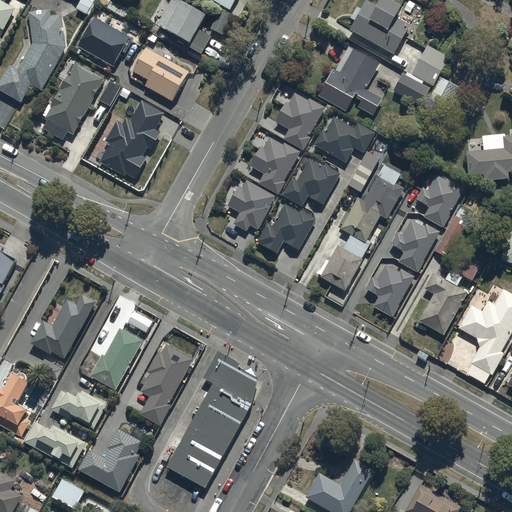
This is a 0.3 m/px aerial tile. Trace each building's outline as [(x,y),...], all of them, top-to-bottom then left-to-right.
[(0,0),(0,47),(3,42),(0,39),(0,38),(4,31),(5,32),(17,11),(0,0)] [(88,17),(89,16),(97,3),(91,0),(82,0),(77,10),(88,17)] [(209,0),(230,11),(236,0),(209,0)] [(377,12),(367,6),(353,30),(395,54),(409,29),(397,22),(403,12),(383,1),(377,12)] [(196,34),(205,18),(175,2),(161,29),(195,47),(192,52),(203,58),(212,42),(196,34)] [(32,48),(16,75),(9,71),(0,86),(0,92),(5,96),(20,104),(31,84),(42,90),(65,49),(61,16),(49,17),(49,12),(29,15),(32,48)] [(114,67),(128,40),(94,22),(79,49),(114,67)] [(428,50),(415,76),(435,87),(448,61),(428,50)] [(377,66),(350,51),(337,75),(334,73),(320,97),(347,112),(351,105),(372,117),(382,100),(364,90),(377,66)] [(192,79),(148,54),(136,74),(151,82),(148,88),(177,104),(192,79)] [(105,82),(78,67),(48,121),(75,136),(105,82)] [(428,92),(404,80),(397,94),(421,106),(428,92)] [(458,91),(443,83),(434,99),(449,107),(458,91)] [(122,91),(111,84),(100,103),(111,109),(122,91)] [(290,107),(288,106),(277,124),(291,132),(286,141),(305,152),(312,141),(310,140),(326,110),(311,102),(309,104),(297,96),(290,107)] [(165,116),(143,104),(132,124),(127,120),(124,127),(118,124),(107,143),(112,146),(102,165),(126,178),(127,176),(137,180),(148,161),(143,158),(148,149),(153,151),(161,135),(156,132),(165,116)] [(327,136),(323,134),(316,147),(346,164),(355,149),(365,155),(376,136),(359,127),(356,133),(336,121),(327,136)] [(265,151),(263,150),(252,169),(266,176),(260,186),(280,197),(287,185),(285,184),(301,155),(286,146),(284,148),(271,141),(265,151)] [(485,177),(485,183),(510,181),(509,175),(511,175),(511,141),(507,142),(508,153),(468,155),(470,178),(485,177)] [(368,153),(349,186),(361,193),(380,160),(368,153)] [(294,180),(283,199),(302,210),(310,197),(325,205),(341,177),(327,168),(325,171),(311,163),(299,183),(294,180)] [(340,251),(324,279),(347,292),(373,246),(367,242),(381,217),(388,220),(404,191),(379,177),(363,204),(360,203),(344,231),(353,236),(344,253),(340,251)] [(430,195),(425,193),(420,203),(434,211),(428,220),(445,230),(467,192),(454,184),(452,188),(439,180),(430,195)] [(241,190),(231,209),(242,216),(236,227),(248,233),(251,228),(259,232),(277,200),(249,184),(244,192),(241,190)] [(270,226),(259,244),(278,255),(285,242),(301,251),(317,222),(302,214),(301,216),(287,208),(275,229),(270,226)] [(404,239),(399,237),(394,247),(408,255),(402,264),(419,274),(441,235),(428,228),(426,232),(413,224),(404,239)] [(0,294),(1,295),(5,287),(4,286),(17,261),(0,252),(0,294)] [(379,284),(374,282),(369,292),(383,300),(377,309),(393,319),(416,280),(403,273),(401,277),(388,269),(379,284)] [(449,288),(438,282),(429,297),(440,303),(425,328),(447,340),(470,300),(449,288)] [(481,320),(469,313),(459,331),(477,342),(479,352),(470,367),(490,378),(502,358),(498,356),(511,331),(511,298),(503,294),(494,309),(488,306),(481,320)] [(65,361),(95,303),(82,295),(77,305),(68,301),(55,327),(44,322),(29,352),(47,362),(51,354),(65,361)] [(134,312),(128,324),(147,334),(153,323),(134,312)] [(116,392),(143,343),(119,330),(105,358),(103,357),(91,378),(116,392)] [(194,361),(167,346),(162,354),(160,353),(148,374),(151,375),(141,392),(151,398),(141,415),(161,426),(172,407),(169,405),(194,361)] [(238,361),(218,350),(204,377),(214,382),(168,468),(207,489),(253,405),(259,378),(253,367),(247,369),(238,361)] [(0,426),(22,439),(31,422),(24,419),(29,411),(18,405),(29,384),(14,375),(6,391),(2,390),(0,393),(0,426)] [(62,391),(52,411),(71,422),(74,417),(78,420),(79,419),(91,425),(101,407),(106,409),(108,405),(82,391),(80,395),(79,395),(77,399),(62,391)] [(35,423),(25,443),(57,463),(58,461),(73,470),(77,463),(72,460),(80,446),(84,448),(86,445),(54,426),(51,431),(35,423)] [(89,450),(78,471),(121,493),(140,456),(138,455),(144,444),(117,430),(106,451),(96,445),(92,452),(89,450)] [(352,511),(375,472),(354,461),(341,486),(319,474),(306,498),(331,511),(352,511)] [(0,472),(0,511),(15,511),(24,497),(12,491),(17,482),(0,472)] [(61,481),(52,499),(75,510),(84,493),(61,481)] [(421,486),(406,511),(460,511),(462,509),(421,486)]
